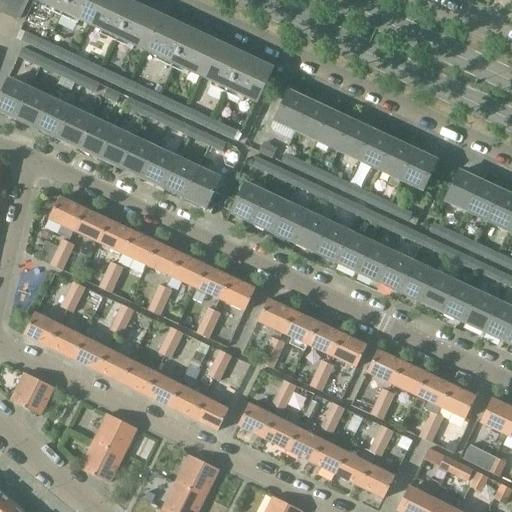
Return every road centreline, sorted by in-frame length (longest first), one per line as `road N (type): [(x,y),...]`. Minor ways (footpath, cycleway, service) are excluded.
road 1 (residential): [(511,383),(30,158)]
road 2 (residential): [(330,511),(0,344)]
road 3 (residential): [(181,0),(511,152)]
road 4 (secondary): [(246,0),(511,124)]
road 5 (secondary): [(511,80),(336,0)]
road 6 (residential): [(0,305),(30,158)]
road 7 (residential): [(94,511),(0,427)]
